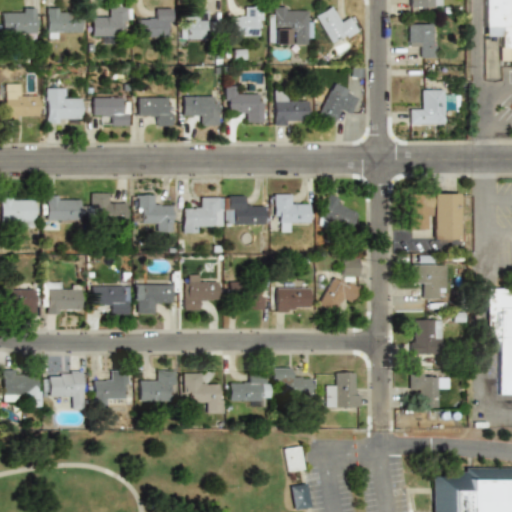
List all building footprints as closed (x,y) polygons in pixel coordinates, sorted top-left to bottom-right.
[(407,0),(407,7),(439,8),(439,0),(407,0)] [(511,67),(511,0),(482,0),(482,36),(499,36),(499,47),(507,47),(507,67),(511,67)] [(356,31),(348,17),(339,22),(330,5),(313,14),(329,45),(356,31)] [(87,16),(87,35),(117,35),(117,24),(127,24),(127,6),(108,6),(108,16),(87,16)] [(226,35),(259,35),(259,6),(238,6),(238,16),(226,16),(226,35)] [(310,44),(310,16),(300,16),(300,7),(265,7),(265,44),(310,44)] [(31,8),(0,8),(0,32),(31,32),(31,8)] [(76,16),(65,16),(65,8),(42,8),(42,33),(76,33),(76,16)] [(178,38),(205,38),(205,20),(196,20),(196,12),(178,12),(178,38)] [(133,17),(133,36),(166,36),(166,17),(133,17)] [(435,57),(435,23),(405,23),(405,46),(416,46),(416,57),(435,57)] [(35,120),(35,94),(18,94),(18,83),(1,83),(1,120),(35,120)] [(233,86),(222,85),(221,112),(242,112),(242,122),(259,122),(260,95),(232,94),(233,86)] [(349,114),(355,99),(327,87),(314,118),(332,125),(339,110),(349,114)] [(42,88),(42,121),(77,121),(77,98),(63,98),(63,88),(42,88)] [(271,124),(304,124),(304,100),(282,100),(282,89),(271,89),(271,124)] [(455,98),(447,98),(447,89),(418,89),(418,110),(408,110),(408,124),(442,125),(442,113),(455,113),(455,98)] [(215,95),(179,95),(179,115),(197,115),(197,125),(215,125),(215,95)] [(107,115),(107,125),(128,125),(128,105),(120,105),(120,96),(87,96),(87,115),(107,115)] [(133,96),(133,116),(152,116),(152,126),(169,126),(169,96),(133,96)] [(124,223),(124,202),(106,202),(106,192),(86,192),(86,223),(124,223)] [(405,192),(405,229),(429,229),(429,239),(456,239),(456,192),(405,192)] [(270,193),(270,223),(273,223),(273,230),(288,230),(288,221),(307,221),(308,203),(290,203),(290,193),(270,193)] [(134,221),(151,221),(151,231),(170,232),(170,204),(153,204),(153,194),(134,194),(134,221)] [(42,195),(42,219),(78,219),(78,195),(42,195)] [(262,223),(262,205),(242,205),(242,195),(224,195),(224,223),(262,223)] [(0,219),(8,219),(8,227),(33,226),(32,196),(0,196),(0,219)] [(180,207),(180,229),(220,229),(220,196),(199,196),(199,207),(180,207)] [(319,213),(349,225),(356,208),(326,196),(319,213)] [(338,275),(355,275),(355,257),(338,257),(338,275)] [(438,264),(410,264),(410,285),(419,285),(419,298),(438,298),(438,264)] [(339,300),(348,304),(356,289),(330,274),(313,305),(331,315),(339,300)] [(180,309),(199,309),(199,299),(215,299),(215,283),(199,283),(198,276),(188,276),(188,282),(180,282),(180,309)] [(78,291),(61,291),(61,282),(39,282),(39,312),(78,312),(78,291)] [(228,283),(228,298),(242,298),(242,309),(260,309),(260,283),(228,283)] [(127,314),(127,284),(88,284),(88,304),(108,304),(108,314),(127,314)] [(130,313),(152,313),(152,303),(174,303),(174,284),(130,284),(130,313)] [(0,311),(32,311),(32,286),(0,286),(0,311)] [(271,311),(306,311),(306,287),(271,287),(271,311)] [(495,393),(511,393),(511,287),(484,287),(484,339),(495,339),(495,393)] [(439,353),(439,319),(407,319),(407,353),(439,353)] [(289,368),(269,368),(269,385),(278,385),(278,395),(307,395),(307,377),(289,377),(289,368)] [(32,369),(0,369),(0,400),(21,400),(21,391),(32,391),(32,369)] [(89,399),(124,399),(124,369),(106,369),(106,379),(89,379),(89,399)] [(134,400),(171,400),(171,369),(153,369),(153,380),(134,380),(134,400)] [(78,371),(43,371),(43,397),(68,397),(68,404),(78,404),(78,371)] [(355,371),(333,371),(333,382),(322,382),(322,406),(355,406),(355,371)] [(218,383),(198,383),(198,372),(179,372),(179,402),(201,402),(201,411),(218,411),(218,383)] [(435,407),(435,388),(445,388),(446,373),(406,373),(406,389),(416,389),(416,407),(435,407)] [(225,400),(265,400),(265,379),(225,379),(225,400)] [(281,448),(284,472),(301,470),(297,445),(281,448)] [(511,511),(511,467),(462,467),(462,471),(429,471),(429,511),(511,511)] [(304,483),(288,485),(292,510),(308,507),(304,483)]
